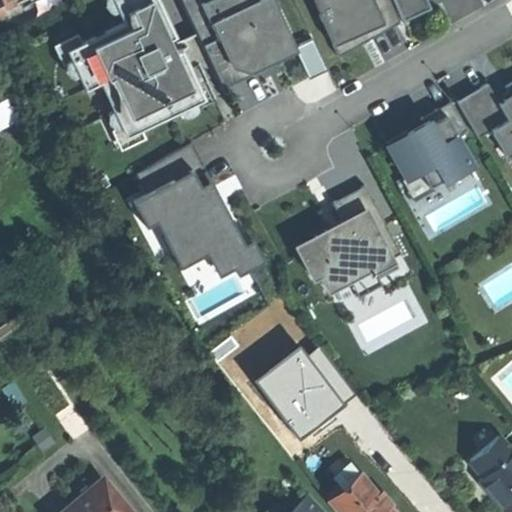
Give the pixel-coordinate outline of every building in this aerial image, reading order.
[(19,0),(18,1),(23,8),(37,0),(19,0)] [(98,0),(97,1),(104,14),(109,11),(115,23),(73,46),(78,55),(64,63),(65,64),(60,67),(68,81),(73,78),(80,91),(95,83),(111,111),(106,114),(114,128),(119,126),(119,127),(133,121),(137,130),(177,111),(181,115),(195,109),(193,104),(195,103),(189,89),(198,85),(181,49),(174,52),(168,39),(175,36),(158,0),(98,0)] [(181,0),(223,88),(252,75),(249,68),(255,65),(253,60),(262,56),(270,58),(278,54),(293,47),(271,0),(258,0),(258,1),(257,0),(181,0)] [(311,0),(337,56),(369,39),(365,31),(338,43),(319,0),(311,0)] [(399,22),(388,0),(319,0),(338,43),(365,31),(369,39),(399,22)] [(392,0),(402,21),(421,13),(430,9),(425,0),(392,0)] [(282,63),(278,54),(270,58),(262,56),(253,60),(255,65),(249,68),(252,75),(253,77),(272,68),(282,63)] [(479,88),(456,101),(477,137),(490,130),(505,156),(511,152),(511,82),(505,87),(510,96),(498,103),(487,84),(479,88)] [(399,136),(386,144),(409,185),(429,174),(434,184),(470,164),(455,138),(467,131),(450,102),(419,119),(422,123),(424,128),(409,137),(406,132),(399,136)] [(422,123),(406,132),(409,137),(424,128),(422,123)] [(146,193),(132,201),(146,227),(162,218),(176,245),(199,233),(219,271),(232,264),(247,256),(241,245),(219,204),(222,203),(221,200),(218,202),(213,193),(209,184),(201,188),(194,175),(199,172),(186,147),(192,144),(191,143),(135,174),(146,193)] [(327,290),(348,279),(370,267),(376,279),(377,278),(397,267),(392,258),(400,254),(364,186),(331,203),(344,227),(327,235),(325,231),(319,234),(313,236),(317,243),(298,252),(311,278),(318,274),(327,290)] [(295,247),(298,252),(317,243),(313,236),(295,247)] [(252,239),(241,245),(247,256),(232,264),(237,275),(264,260),(252,239)] [(381,284),(377,278),(376,279),(370,267),(348,279),(357,297),(381,284)] [(499,301),(511,293),(511,267),(488,281),(499,301)] [(228,340),(215,349),(238,378),(250,369),(228,340)] [(26,373),(53,414),(72,402),(44,360),(26,373)] [(65,432),(84,420),(72,402),(53,414),(65,432)] [(478,478),(505,511),(511,506),(511,454),(497,436),(469,459),(482,475),(478,478)] [(344,487),(360,474),(350,462),(335,475),(341,482),(344,487)] [(391,511),(360,474),(344,487),(329,499),(339,511),(391,511)] [(61,511),(129,511),(102,479),(61,511)] [(326,495),(329,499),(344,487),(341,482),(326,495)] [(321,511),(307,495),(288,511),(321,511)]
